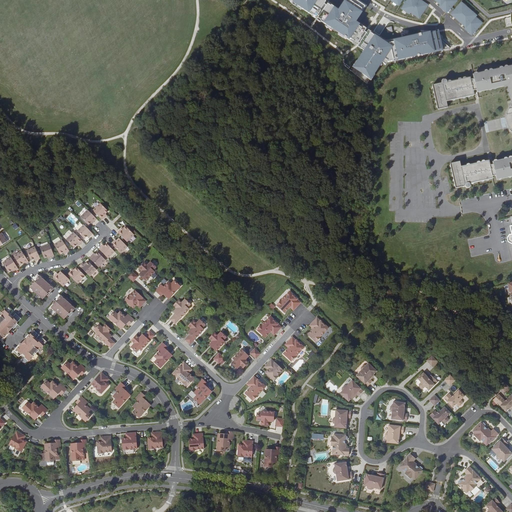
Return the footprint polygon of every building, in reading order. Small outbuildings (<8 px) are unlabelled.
[(294,0),(312,12),(320,0),(294,0)] [(421,0),(406,0),(402,9),(420,20),(429,4),(421,0)] [(364,12),(348,1),(326,22),(352,41),(364,12)] [(478,15),(462,1),(451,14),(467,29),(478,15)] [(440,30),(396,40),(400,59),(444,51),(440,30)] [(394,46),(377,34),(355,67),(373,80),(394,46)] [(477,92),(508,85),(511,104),(511,106),(510,107),(509,110),(507,115),(507,118),(507,123),(509,127),(511,130),(511,131),(511,158),(493,162),(493,165),(490,166),(488,161),(461,168),(460,161),(450,164),(455,188),(465,186),(465,187),(467,188),(468,188),(470,187),(470,185),(470,184),(492,179),(492,176),(495,176),(496,180),(511,176),(511,66),(511,67),(510,68),(510,67),(473,75),(474,77),(473,78),(473,79),(470,80),(470,77),(447,82),(447,80),(445,79),(444,79),(443,80),(442,80),(442,82),(432,85),(438,109),(448,107),(446,101),(474,95),(473,91),(477,90),(477,92)] [(100,220),(103,218),(101,216),(104,214),(106,211),(99,204),(91,211),(100,220)] [(96,219),(87,211),(80,218),(87,225),(89,223),(92,221),(93,222),(96,219)] [(91,234),(83,225),(76,231),(83,239),(86,236),(87,235),(89,237),(91,234)] [(116,232),(125,242),(133,234),(124,226),(122,228),(122,229),(120,231),(119,230),(116,232)] [(82,242),(73,232),(65,240),(73,247),(75,245),(78,243),(79,244),(82,242)] [(109,243),(119,253),(125,246),(117,238),(115,241),(113,242),(112,241),(109,243)] [(68,251),(61,240),(52,245),(58,254),(61,253),(63,251),(65,253),(68,251)] [(97,248),(106,258),(113,251),(105,243),(104,244),(103,245),(101,247),(99,246),(97,248)] [(53,256),(48,245),(39,248),(42,258),(46,257),(48,256),(49,257),(53,256)] [(39,258),(35,246),(26,249),(30,259),(33,258),(35,257),(35,259),(39,258)] [(28,261),(21,250),(12,256),(19,265),(21,263),(23,262),(25,263),(28,261)] [(90,255),(87,258),(96,267),(104,260),(96,252),(94,254),(91,256),(90,255)] [(17,267),(10,257),(2,263),(8,272),(10,270),(13,268),(14,270),(17,267)] [(81,263),(78,265),(88,276),(95,269),(87,261),(83,265),(81,263)] [(156,267),(150,262),(147,266),(144,263),(139,268),(143,271),(141,273),(143,275),(141,276),(146,281),(154,272),(152,270),(156,267)] [(70,270),(66,273),(76,283),(83,275),(75,266),(71,271),(70,270)] [(136,276),(131,271),(126,276),(132,282),(136,276)] [(56,276),(53,279),(63,288),(69,281),(61,273),(59,276),(57,277),(56,276)] [(32,283),(29,286),(42,298),(45,296),(46,295),(47,293),(46,292),(49,290),(50,292),(53,289),(43,279),(38,275),(36,278),(37,280),(35,282),(34,281),(32,283)] [(170,297),(180,286),(174,281),(171,284),(168,282),(164,287),(161,284),(155,291),(161,296),(163,293),(167,297),(168,295),(170,297)] [(146,301),(135,290),(125,300),(133,308),(136,305),(137,303),(141,306),(146,301)] [(296,308),(302,302),(291,291),(278,304),(285,312),(293,304),(296,308)] [(51,306),(64,318),(67,316),(69,314),(68,312),(70,310),(72,312),(74,309),(70,305),(65,300),(60,295),(57,298),(58,299),(55,301),(54,302),(53,304),(51,306)] [(181,303),(178,300),(173,305),(176,308),(175,310),(176,312),(175,313),(170,319),(175,323),(188,309),(186,307),(189,304),(184,299),(181,303)] [(7,314),(3,310),(0,313),(0,337),(1,338),(6,333),(11,327),(15,323),(19,319),(14,314),(11,317),(10,318),(6,315),(7,314)] [(118,315),(114,312),(109,318),(119,327),(121,325),(123,327),(126,323),(129,326),(134,320),(128,314),(125,317),(120,312),(118,315)] [(281,327),(270,317),(258,330),(265,337),(270,332),(272,330),(276,333),(281,327)] [(329,328),(318,317),(313,323),(316,326),(314,329),(309,334),(317,341),(329,328)] [(196,323),(193,320),(188,325),(191,328),(189,330),(191,332),(189,334),(185,339),(190,344),(203,329),(201,328),(204,324),(199,320),(196,323)] [(107,337),(108,335),(106,333),(110,330),(104,325),(101,328),(98,325),(93,331),(96,334),(95,335),(109,349),(114,344),(108,339),(107,337)] [(135,335),(130,340),(134,343),(131,347),(136,351),(139,348),(141,350),(154,335),(149,330),(144,336),(142,338),(141,336),(139,338),(135,335)] [(33,331),(20,344),(15,350),(20,355),(21,354),(25,357),(24,358),(27,361),(42,346),(41,346),(38,342),(37,344),(33,340),(35,338),(38,336),(33,331)] [(225,337),(220,332),(217,336),(214,333),(209,338),(212,341),(211,343),(213,345),(211,346),(216,351),(224,342),(222,340),(225,337)] [(304,347),(292,337),(287,343),(291,346),(289,348),(284,354),(291,361),(304,347)] [(15,350),(20,344),(19,343),(11,351),(17,357),(19,355),(20,355),(15,350)] [(168,348),(162,343),(157,349),(159,352),(155,357),(158,359),(155,362),(160,368),(170,357),(168,356),(170,354),(166,350),(168,348)] [(247,354),(242,349),(233,358),(235,360),(232,363),(237,368),(240,365),(243,368),(248,363),(245,359),(247,358),(245,356),(247,354)] [(256,359),(260,354),(255,349),(250,353),(256,359)] [(224,358),(219,354),(214,359),(219,364),(224,358)] [(432,356),(426,361),(433,368),(438,363),(432,356)] [(283,370),(271,359),(266,365),(270,368),(268,370),(266,373),(273,380),(283,370)] [(87,370),(80,364),(78,367),(73,362),(70,365),(67,362),(62,368),(72,377),(74,375),(76,377),(79,374),(81,376),(87,370)] [(190,368),(184,362),(173,374),(187,386),(194,379),(186,372),(190,368)] [(361,369),(362,370),(356,376),(368,387),(372,381),(371,380),(373,377),(372,376),(377,371),(368,363),(366,366),(365,365),(363,366),(361,367),(361,369)] [(107,377),(101,372),(91,384),(101,393),(108,385),(105,382),(103,381),(107,377)] [(423,389),(425,387),(429,391),(438,382),(433,377),(430,380),(424,373),(417,379),(421,383),(419,384),(419,386),(421,388),(423,389)] [(455,380),(450,375),(445,380),(450,385),(455,380)] [(265,387),(254,376),(248,382),(252,386),(250,388),(245,393),(253,400),(265,387)] [(208,384),(202,379),(197,386),(199,388),(195,393),(198,396),(195,399),(201,404),(210,393),(208,391),(210,389),(206,386),(208,384)] [(61,395),(67,389),(60,384),(58,386),(53,382),(50,384),(47,381),(42,387),(52,396),(54,394),(56,396),(59,393),(61,395)] [(357,395),(359,396),(363,391),(352,381),(347,386),(343,391),(340,393),(349,401),(353,396),(354,397),(357,395)] [(126,387),(120,382),(114,388),(117,391),(113,396),(115,399),(112,402),(118,407),(127,397),(126,395),(127,393),(124,390),(126,387)] [(509,387),(504,382),(499,387),(504,393),(509,387)] [(456,404),(458,406),(460,406),(462,404),(462,402),(460,400),(464,396),(459,390),(452,397),(449,394),(444,398),(452,408),(456,404)] [(146,398),(141,392),(135,398),(138,401),(133,406),(135,409),(132,412),(138,417),(148,407),(146,405),(148,403),(144,400),(146,398)] [(511,394),(505,401),(502,398),(497,403),(506,412),(510,408),(511,410),(511,409),(511,394)] [(440,401),(435,395),(429,400),(434,406),(440,401)] [(85,422),(90,416),(87,413),(89,411),(84,406),(87,403),(81,397),(75,403),(78,405),(74,409),(76,411),(75,412),(74,413),(85,422)] [(42,416),(48,410),(41,405),(39,407),(34,403),(31,405),(28,402),(23,408),(33,418),(35,416),(37,417),(40,414),(42,416)] [(391,411),(392,411),(391,419),(407,421),(407,414),(405,414),(405,410),(404,410),(405,403),(393,402),(393,406),(392,405),(390,407),(390,409),(391,411)] [(348,418),(350,418),(351,411),(347,411),(344,411),(344,408),(336,407),(336,410),(335,418),(335,424),(334,427),(346,428),(346,422),(348,422),(348,418)] [(448,421),(448,419),(446,417),(450,413),(444,407),(438,414),(435,411),(430,415),(438,424),(442,421),(444,423),(446,423),(448,421)] [(274,419),(274,412),(262,411),(262,414),(257,413),(257,420),(261,421),(261,425),(268,426),(269,421),(271,421),(271,419),(274,419)] [(482,423),(481,423),(472,431),(475,434),(474,435),(479,441),(481,440),(486,446),(498,434),(493,429),(491,431),(488,428),(487,429),(485,427),(485,426),(485,425),(484,423),(482,423)] [(404,427),(389,425),(388,433),(386,433),(385,434),(385,437),(386,439),(387,439),(387,442),(398,444),(399,437),(400,437),(401,434),(403,434),(404,427)] [(21,439),(23,435),(16,431),(9,445),(21,451),(26,442),(23,440),(21,439)] [(161,432),(154,433),(154,437),(148,438),(149,449),(163,448),(161,432)] [(234,441),(235,432),(227,432),(227,435),(222,434),(222,437),(219,437),(218,451),(226,451),(226,447),(230,447),(230,440),(234,441)] [(190,450),(204,449),(203,433),(195,434),(195,439),(193,439),(189,439),(190,450)] [(136,434),(128,434),(129,439),(126,439),(122,439),(123,450),(137,449),(136,434)] [(332,454),(349,456),(349,448),(346,448),(346,444),(345,444),(345,440),(346,440),(347,439),(347,437),(346,436),(345,436),(345,435),(334,434),(333,438),(331,438),(331,446),(333,446),(332,454)] [(110,436),(103,437),(103,442),(101,442),(97,442),(98,453),(112,452),(110,436)] [(500,460),(501,459),(504,462),(511,453),(507,449),(508,448),(506,445),(508,443),(503,438),(492,449),(497,455),(496,456),(497,458),(498,460),(500,460)] [(60,440),(52,440),(52,444),(48,444),(48,447),(45,447),(46,461),(54,460),(54,456),(57,456),(57,449),(61,448),(60,440)] [(87,448),(86,440),(78,440),(79,444),(74,444),(74,447),(71,447),(73,461),(80,460),(80,456),(84,455),(83,449),(87,448)] [(252,457),(253,441),(245,441),(245,445),(243,445),(239,445),(238,456),(252,457)] [(281,456),(282,448),(274,447),(274,450),(269,450),(269,453),(266,452),(265,466),(273,467),(273,462),(277,463),(277,456),(281,456)] [(413,461),(416,459),(410,454),(399,467),(406,472),(404,474),(410,479),(412,477),(415,480),(422,471),(422,470),(422,468),(420,467),(419,467),(418,467),(416,465),(417,464),(413,461)] [(346,462),(334,464),(335,468),(334,468),(333,470),(333,472),(335,474),(336,473),(337,481),(353,479),(351,472),(349,472),(348,469),(347,469),(346,462)] [(481,479),(469,467),(464,472),(467,474),(464,477),(464,478),(462,481),(461,480),(460,480),(458,482),(458,483),(459,484),(458,484),(467,493),(469,490),(471,492),(476,486),(475,485),(481,479)] [(373,488),(381,489),(384,474),(377,473),(377,475),(373,474),(373,476),(366,474),(364,485),(367,486),(367,487),(368,489),(371,489),(373,489),(373,488)] [(426,482),(425,491),(434,492),(435,483),(426,482)] [(486,506),(489,510),(487,511),(502,511),(497,506),(500,503),(495,498),(486,506)]
